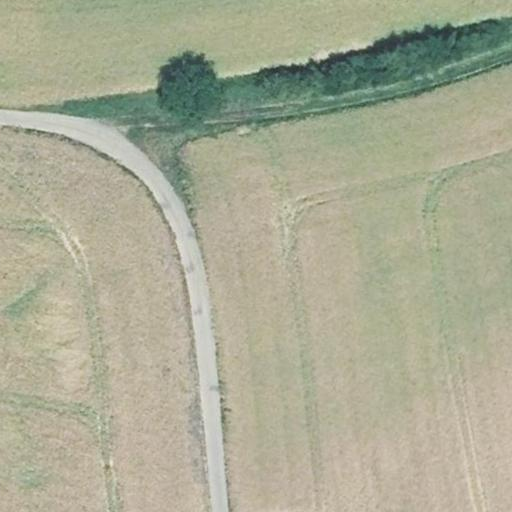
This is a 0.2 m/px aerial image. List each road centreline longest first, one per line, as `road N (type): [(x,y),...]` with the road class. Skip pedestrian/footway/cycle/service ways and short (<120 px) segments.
road 1 (track): [(220,511),(195,277),(167,200),(102,138),(77,126),(0,116)]
road 2 (track): [(511,52),(367,93),(77,126)]
